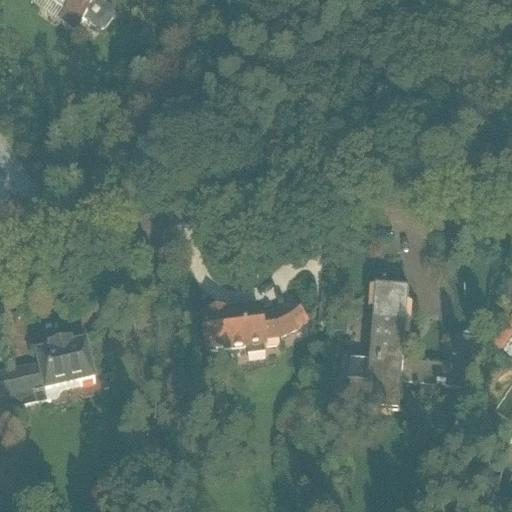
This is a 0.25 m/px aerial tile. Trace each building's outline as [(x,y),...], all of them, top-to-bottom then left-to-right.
[(47,0),(66,13),(61,20),(74,30),(82,19),(96,30),(103,30),(111,19),(110,12),(96,1),(97,0),(47,0)] [(334,288),(323,287),(319,326),(330,327),(334,288)] [(349,360),(348,380),(347,383),(368,385),(366,414),(400,416),(402,387),(473,393),(476,366),(477,344),(474,344),(468,337),(460,340),(456,340),(450,371),(403,366),(409,294),(377,292),(371,362),(349,360)] [(258,315),(203,321),(206,350),(207,355),(247,350),(248,357),(265,356),(264,343),(281,342),(290,336),(306,325),(291,305),(282,312),(273,317),(259,319),(258,315)] [(349,312),(337,311),(335,333),(347,334),(349,312)] [(511,318),(490,350),(499,356),(511,336),(511,318)] [(39,367),(9,374),(14,400),(0,403),(0,404),(2,413),(38,405),(38,406),(48,404),(46,395),(93,384),(84,346),(71,349),(70,343),(48,349),(49,354),(37,357),(39,367)] [(0,376),(0,413),(2,413),(0,404),(0,403),(14,400),(9,374),(0,376)] [(511,388),(494,416),(511,427),(511,388)]
